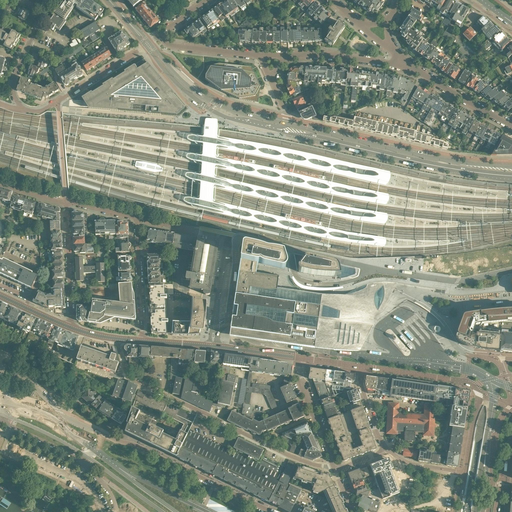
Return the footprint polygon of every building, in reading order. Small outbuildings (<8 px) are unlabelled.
[(66,0),(65,0),(62,0),(54,12),(56,13),(50,22),(53,25),(51,28),(51,29),(53,30),(56,27),(59,29),(74,6),(75,7),(75,6),(74,6),(75,5),(77,7),(77,8),(94,20),(97,15),(101,18),(103,16),(103,15),(100,13),(102,10),(87,0),(66,0)] [(238,10),(231,0),(226,0),(225,1),(235,14),(237,13),(237,12),(239,11),(238,10)] [(245,6),(241,0),(232,0),(237,7),(238,6),(240,9),(245,6)] [(304,6),(307,8),(314,1),(313,0),(306,0),(300,6),(302,9),(304,6)] [(366,11),(367,10),(374,0),(364,0),(362,3),(360,6),(362,7),(363,9),(366,11)] [(374,0),(367,10),(369,12),(371,10),(373,11),(374,10),(377,11),(378,10),(379,9),(379,8),(380,8),(385,1),(383,0),(374,0)] [(445,0),(437,0),(435,4),(438,6),(436,9),(439,11),(445,0)] [(446,0),(438,14),(439,15),(441,13),(445,16),(446,15),(454,2),(451,0),(446,0)] [(235,14),(225,1),(221,4),(230,15),(231,17),(235,14)] [(143,3),(135,9),(136,10),(135,10),(137,12),(140,16),(140,17),(142,18),(143,19),(151,12),(144,2),(143,3)] [(315,2),(307,11),(304,14),(309,18),(312,16),(320,7),(318,5),(318,4),(317,3),(315,3),(315,2)] [(458,4),(454,2),(446,15),(445,16),(446,17),(442,23),(448,27),(451,21),(460,6),(458,4)] [(230,15),(221,4),(217,7),(226,18),(230,15)] [(462,24),(461,24),(469,11),(464,8),(463,10),(462,9),(462,7),(460,6),(451,21),(452,20),(456,23),(454,25),(460,28),(462,27),(462,24)] [(14,15),(19,17),(18,17),(19,18),(24,20),(25,21),(29,12),(23,9),(18,7),(17,9),(14,15)] [(165,17),(157,7),(155,9),(158,12),(158,11),(160,14),(159,14),(163,19),(165,17)] [(226,18),(217,7),(213,10),(218,18),(219,19),(221,17),(223,20),(226,18)] [(320,7),(312,16),(314,18),(313,19),(316,21),(317,20),(325,11),(324,11),(323,10),(323,8),(322,7),(320,7)] [(425,17),(421,15),(412,9),(412,10),(411,10),(410,11),(410,13),(409,15),(420,22),(421,23),(425,17)] [(206,15),(214,25),(214,26),(218,23),(217,22),(219,21),(212,11),(206,15)] [(326,12),(325,11),(317,20),(319,22),(321,25),(324,22),(330,16),(328,14),(327,13),(326,12)] [(151,12),(143,19),(143,20),(144,21),(145,21),(148,25),(148,26),(149,28),(150,28),(154,25),(159,21),(151,12)] [(214,25),(206,15),(201,19),(208,29),(210,27),(211,28),(214,25)] [(478,23),(480,25),(486,19),(483,16),(475,24),(476,25),(478,23)] [(345,27),(342,25),(341,25),(341,24),(338,21),(338,22),(331,17),(326,21),(335,26),(332,30),(330,28),(328,31),(330,33),(325,41),(328,44),(329,43),(333,45),(345,27)] [(404,38),(404,39),(412,27),(416,21),(409,17),(408,18),(407,19),(407,18),(406,18),(405,18),(405,19),(404,19),(404,20),(404,21),(405,21),(405,22),(403,24),(403,25),(401,26),(401,27),(401,28),(400,29),(402,31),(401,33),(403,35),(402,37),(404,38)] [(489,22),(486,19),(480,25),(483,28),(490,23),(489,22)] [(197,30),(199,33),(202,31),(203,32),(205,33),(206,32),(206,30),(205,29),(199,20),(193,24),(197,30)] [(246,20),(239,27),(246,28),(247,26),(248,27),(249,27),(251,29),(252,28),(246,20)] [(85,47),(88,45),(85,39),(89,37),(93,42),(99,38),(96,33),(99,30),(95,23),(76,34),(83,44),(84,47),(85,47)] [(481,31),(483,33),(482,33),(485,36),(494,27),(491,24),(490,23),(483,28),(482,30),(481,31)] [(197,30),(196,30),(193,25),(189,28),(189,27),(187,29),(185,31),(184,31),(182,33),(184,37),(189,33),(193,38),(199,33),(197,30)] [(477,34),(476,35),(481,31),(482,30),(479,27),(478,27),(476,25),(473,27),(476,30),(474,32),(477,34)] [(416,30),(412,27),(404,39),(403,40),(408,43),(407,44),(409,45),(419,32),(418,32),(418,31),(416,29),(416,30)] [(462,35),(466,38),(473,31),(470,27),(462,35)] [(490,42),(490,41),(500,33),(497,30),(497,29),(496,28),(495,28),(494,27),(485,36),(488,39),(481,45),(479,42),(473,47),(478,52),(484,48),(490,42)] [(259,31),(258,43),(259,43),(259,42),(261,42),(261,43),(262,43),(263,43),(265,43),(265,42),(266,28),(266,29),(263,29),(259,28),(259,31)] [(9,29),(7,33),(3,40),(5,41),(3,45),(12,50),(20,35),(9,29)] [(251,41),(252,31),(248,31),(245,31),(239,30),(239,31),(238,31),(238,36),(239,36),(239,41),(249,42),(249,41),(251,41)] [(117,52),(124,48),(129,45),(130,44),(129,44),(122,32),(122,31),(121,32),(112,37),(111,37),(112,38),(109,39),(108,40),(109,40),(116,52),(117,53),(117,52)] [(474,32),(473,31),(466,38),(469,41),(476,35),(477,34),(474,32)] [(417,52),(425,41),(424,41),(425,40),(421,37),(420,37),(421,36),(422,34),(420,32),(418,35),(410,46),(413,49),(413,50),(416,52),(417,52)] [(454,37),(445,32),(443,36),(451,41),(454,37)] [(501,32),(490,42),(484,48),(486,50),(491,46),(491,45),(493,44),(495,47),(506,38),(506,37),(505,38),(503,35),(503,34),(501,32)] [(500,49),(502,51),(511,43),(509,40),(509,41),(506,38),(495,47),(498,50),(500,49)] [(427,43),(425,41),(417,52),(418,53),(418,54),(419,54),(419,55),(420,56),(421,56),(422,56),(430,45),(427,43)] [(427,60),(435,49),(438,45),(433,41),(430,45),(422,56),(422,57),(424,58),(425,58),(425,59),(427,60)] [(511,55),(511,54),(511,44),(507,49),(503,52),(508,58),(511,55)] [(101,50),(106,59),(109,57),(111,55),(106,47),(101,50)] [(435,49),(427,60),(429,61),(429,62),(429,63),(431,64),(432,64),(433,64),(440,53),(438,51),(435,49)] [(96,53),(101,61),(103,60),(104,61),(106,59),(101,50),(96,53)] [(91,56),(96,65),(99,63),(101,61),(96,53),(91,56)] [(443,55),(440,53),(433,64),(434,65),(435,66),(435,67),(436,68),(438,67),(438,68),(445,57),(443,55)] [(86,59),(92,68),(96,65),(91,56),(86,59)] [(450,61),(450,62),(451,61),(448,59),(445,57),(438,68),(440,69),(440,70),(442,71),(443,71),(443,72),(450,61)] [(43,69),(46,62),(49,64),(49,65),(53,62),(50,61),(46,60),(41,58),(37,67),(40,68),(43,69)] [(92,68),(86,59),(81,62),(87,71),(92,68)] [(84,96),(84,101),(89,109),(175,117),(179,118),(188,110),(186,108),(171,91),(172,90),(167,85),(144,59),(84,96)] [(78,67),(76,64),(74,61),(70,63),(72,66),(72,67),(78,77),(80,77),(82,76),(83,74),(80,70),(80,69),(80,67),(79,67),(78,67)] [(456,65),(450,62),(450,61),(443,72),(449,76),(456,65)] [(260,90),(260,87),(252,67),(239,66),(224,64),(213,63),(206,66),(205,80),(210,83),(223,92),(239,99),(258,103),(259,99),(260,90)] [(38,73),(40,68),(37,67),(31,65),(29,70),(29,71),(28,75),(29,75),(28,78),(32,79),(33,76),(33,78),(35,76),(35,75),(36,74),(38,73)] [(68,85),(69,83),(66,78),(67,77),(64,72),(63,71),(65,70),(62,65),(55,70),(64,85),(67,86),(68,85)] [(461,69),(456,65),(449,76),(456,80),(459,75),(458,74),(460,71),(462,73),(463,70),(461,69)] [(69,82),(78,77),(72,67),(71,67),(68,69),(69,70),(64,72),(67,77),(66,78),(69,83),(69,82)] [(306,67),(305,67),(304,76),(303,85),(306,85),(306,82),(307,82),(310,83),(312,68),(311,67),(309,67),(308,67),(308,68),(306,68),(306,67)] [(313,82),(317,83),(319,68),(318,67),(316,67),(315,68),(313,68),(312,68),(310,83),(310,86),(312,86),(313,82)] [(319,68),(317,83),(317,88),(319,88),(319,84),(321,84),(321,83),(324,84),(325,84),(326,69),(326,68),(325,67),(323,67),(322,68),(322,69),(320,68),(319,68)] [(326,69),(325,84),(330,84),(330,83),(333,83),(333,85),(332,84),(331,92),(332,92),(334,93),(335,89),(336,85),(335,85),(335,83),(336,71),(333,70),(333,69),(331,69),(330,68),(329,68),(328,68),(327,68),(326,68),(326,69)] [(337,71),(336,83),(340,84),(340,86),(345,86),(347,70),(347,71),(347,70),(346,70),(346,69),(345,69),(344,69),(343,69),(343,70),(342,70),(340,70),(340,71),(337,71)] [(347,70),(345,86),(352,87),(351,95),(351,100),(356,101),(356,95),(357,87),(359,72),(354,72),(352,71),(352,70),(351,70),(350,70),(349,70),(348,70),(347,70)] [(464,70),(463,72),(458,81),(462,84),(464,85),(470,74),(464,70)] [(360,72),(359,72),(357,87),(362,88),(363,87),(366,87),(366,88),(365,88),(365,91),(367,92),(367,91),(369,74),(363,73),(363,72),(361,71),(360,72)] [(373,74),(369,74),(367,91),(368,91),(368,92),(369,92),(370,88),(371,88),(371,89),(376,90),(378,75),(378,74),(377,74),(375,73),(374,74),(374,73),(373,73),(373,74)] [(378,75),(376,90),(376,89),(380,90),(379,101),(381,100),(383,90),(386,76),(382,76),(381,74),(380,74),(378,75)] [(472,88),(477,80),(476,82),(479,83),(483,80),(475,76),(471,74),(470,76),(465,85),(466,85),(466,86),(467,87),(469,87),(471,88),(472,88)] [(390,92),(393,78),(390,77),(389,76),(388,76),(386,76),(383,90),(384,91),(384,90),(387,91),(386,95),(387,96),(386,98),(388,99),(390,92)] [(394,77),(393,78),(390,92),(393,92),(397,93),(401,80),(397,79),(397,78),(394,77)] [(17,91),(20,92),(42,100),(43,97),(46,98),(48,97),(49,97),(58,91),(54,84),(47,88),(47,87),(46,88),(47,88),(45,90),(37,87),(38,86),(36,86),(35,87),(29,84),(29,83),(28,83),(29,80),(21,78),(17,91)] [(401,80),(397,93),(403,94),(403,93),(407,82),(405,81),(405,80),(404,80),(401,79),(401,80)] [(483,80),(479,83),(473,89),(473,90),(474,91),(476,92),(477,92),(478,94),(488,85),(485,83),(483,80)] [(287,85),(289,91),(298,87),(299,86),(297,82),(296,83),(296,82),(287,81),(287,83),(287,85)] [(407,82),(403,93),(403,94),(405,94),(405,95),(403,99),(406,101),(410,94),(409,94),(410,93),(414,85),(411,84),(410,83),(407,82)] [(484,96),(485,97),(494,90),(490,85),(480,94),(482,96),(484,96)] [(298,87),(289,91),(292,97),(298,94),(303,92),(303,90),(302,91),(301,89),(299,90),(298,87)] [(496,87),(494,90),(485,97),(485,98),(486,97),(487,99),(488,99),(489,99),(490,100),(500,92),(496,87)] [(411,99),(409,102),(421,109),(424,104),(430,95),(428,94),(428,93),(427,92),(422,89),(421,90),(418,88),(413,95),(413,96),(411,99)] [(492,99),(495,103),(508,94),(504,89),(500,92),(490,100),(490,101),(492,99)] [(417,115),(416,118),(418,119),(420,117),(425,120),(437,100),(434,98),(434,97),(431,94),(430,95),(424,104),(421,109),(417,115)] [(508,94),(495,103),(496,104),(497,103),(498,105),(499,105),(500,106),(501,107),(511,99),(508,94)] [(304,100),(302,96),(293,100),(297,109),(306,105),(307,104),(305,100),(304,100)] [(508,111),(511,108),(511,98),(511,99),(501,107),(502,107),(505,109),(507,108),(508,111)] [(425,120),(423,123),(431,128),(438,115),(445,104),(441,102),(441,101),(438,99),(437,100),(425,120)] [(299,113),(300,116),(301,117),(301,118),(302,119),(303,120),(304,120),(305,121),(306,121),(307,121),(308,120),(312,118),(316,116),(312,107),(310,104),(297,110),(299,113)] [(449,107),(445,104),(438,115),(442,117),(440,120),(444,122),(446,119),(452,109),(453,108),(449,106),(449,107)] [(451,127),(460,112),(459,114),(460,112),(457,110),(456,111),(452,109),(446,119),(449,122),(448,124),(451,127)] [(460,112),(451,127),(455,129),(457,127),(460,129),(460,128),(461,127),(467,116),(460,112)] [(467,116),(461,127),(464,129),(462,133),(465,135),(469,129),(474,120),(467,116)] [(336,117),(335,123),(343,126),(345,119),(336,117)] [(352,127),(352,128),(359,130),(361,120),(354,118),(353,121),(354,121),(352,128),(352,127)] [(345,119),(343,126),(344,126),(346,126),(352,127),(352,128),(354,121),(353,121),(345,119)] [(475,136),(481,125),(480,125),(480,124),(478,123),(477,123),(474,122),(468,132),(466,137),(463,142),(466,143),(469,138),(470,139),(472,134),(475,136)] [(481,125),(475,136),(472,140),(476,142),(478,138),(481,139),(487,129),(486,127),(485,127),(484,127),(481,125)] [(479,144),(475,150),(479,152),(482,146),(485,141),(487,143),(494,132),(493,132),(493,131),(491,130),(490,130),(487,129),(481,139),(479,144)] [(409,131),(406,141),(407,141),(408,142),(408,141),(414,142),(416,133),(416,132),(409,131)] [(496,134),(494,132),(487,143),(485,147),(489,149),(491,144),(494,146),(500,135),(499,134),(498,133),(496,134)] [(491,155),(491,156),(511,155),(511,140),(503,136),(502,136),(491,155)] [(431,140),(429,146),(433,147),(438,148),(440,142),(431,140)] [(440,142),(438,148),(447,150),(448,146),(444,143),(440,142)] [(162,172),(162,170),(163,168),(156,166),(136,162),(136,164),(135,167),(147,170),(155,171),(156,170),(162,172)] [(381,195),(383,195),(384,183),(375,181),(372,181),(371,180),(370,181),(369,182),(369,191),(369,193),(370,193),(373,193),(381,195)] [(13,192),(4,189),(1,199),(3,200),(2,201),(5,202),(9,204),(9,203),(13,192)] [(13,192),(9,203),(9,204),(7,209),(7,212),(6,214),(9,215),(10,210),(10,209),(10,207),(14,208),(13,209),(17,210),(18,211),(20,212),(21,211),(22,210),(25,200),(21,198),(17,197),(14,196),(15,193),(13,192)] [(286,206),(309,206),(309,197),(292,197),(292,202),(286,202),(286,206)] [(38,221),(37,216),(37,212),(34,211),(36,203),(25,200),(22,210),(24,211),(24,212),(23,216),(26,217),(27,214),(32,215),(31,219),(38,221)] [(379,215),(382,215),(382,203),(374,201),(371,201),(370,201),(369,201),(368,201),(368,202),(368,203),(367,211),(367,213),(371,213),(379,215)] [(37,216),(47,218),(50,207),(39,204),(37,203),(36,207),(37,212),(37,216)] [(56,208),(50,207),(47,218),(53,220),(53,221),(50,221),(50,233),(60,233),(60,231),(60,222),(59,213),(60,212),(60,210),(59,208),(57,208),(56,208)] [(86,220),(86,213),(84,213),(78,213),(77,213),(77,212),(76,211),(74,211),(73,212),(73,213),(72,213),(73,221),(86,220)] [(7,219),(13,223),(14,223),(17,225),(18,223),(14,220),(15,220),(9,216),(7,219)] [(96,235),(105,235),(105,222),(105,220),(104,219),(101,219),(100,220),(100,222),(95,222),(96,235)] [(105,235),(115,235),(115,221),(105,222),(105,235)] [(381,223),(369,221),(368,221),(367,221),(367,222),(366,229),(366,235),(366,238),(367,238),(370,238),(380,240),(381,231),(381,223)] [(115,243),(128,243),(128,235),(128,223),(123,223),(123,222),(118,222),(118,226),(116,226),(116,235),(115,235),(115,243)] [(87,227),(73,228),(73,235),(74,235),(79,235),(79,236),(85,236),(87,236),(87,232),(87,231),(89,229),(88,227),(87,227)] [(151,243),(155,244),(157,231),(148,229),(147,235),(146,241),(146,242),(147,243),(150,243),(151,243)] [(167,232),(157,231),(155,244),(156,244),(156,243),(164,244),(167,232)] [(164,246),(171,247),(173,234),(167,232),(164,244),(164,245),(164,246)] [(62,242),(61,234),(60,234),(60,233),(50,233),(51,242),(62,242)] [(174,234),(173,234),(171,247),(172,247),(171,253),(194,257),(191,275),(187,274),(186,280),(191,281),(189,288),(204,291),(203,294),(204,294),(205,295),(206,295),(207,295),(208,295),(209,295),(210,292),(218,241),(204,239),(198,238),(197,239),(174,235),(174,234)] [(85,244),(85,236),(79,236),(79,237),(74,237),(73,237),(74,245),(85,244)] [(365,256),(364,258),(362,258),(357,258),(351,258),(346,257),(344,257),(344,255),(342,254),(342,252),(342,250),(344,250),(345,250),(345,248),(345,241),(342,240),(329,237),(329,247),(328,252),(328,253),(327,253),(309,249),(308,251),(307,256),(316,258),(316,259),(315,260),(315,261),(315,262),(316,262),(315,263),(306,261),(304,272),(313,273),(321,274),(335,276),(335,277),(336,277),(337,278),(338,279),(338,280),(338,281),(338,282),(338,283),(340,283),(340,285),(339,285),(338,285),(338,286),(338,287),(339,287),(339,288),(338,288),(338,289),(338,290),(338,291),(339,291),(338,292),(337,292),(337,293),(337,294),(338,294),(338,296),(337,296),(335,310),(336,310),(336,312),(335,312),(334,312),(334,313),(334,314),(335,314),(335,315),(335,316),(334,316),(334,317),(334,318),(335,318),(334,320),(333,320),(331,332),(332,332),(332,334),(331,334),(331,335),(331,336),(332,336),(333,336),(333,337),(332,337),(332,338),(331,338),(331,339),(332,339),(332,340),(333,340),(333,346),(340,346),(340,347),(341,347),(342,347),(343,347),(343,346),(349,346),(352,346),(354,346),(355,346),(356,347),(357,347),(358,347),(358,346),(359,346),(359,345),(360,344),(361,343),(363,342),(364,340),(367,334),(367,333),(368,333),(371,327),(373,324),(375,322),(376,320),(379,318),(381,316),(382,316),(382,315),(384,314),(385,314),(385,313),(387,312),(388,312),(388,311),(390,310),(390,309),(391,309),(395,306),(400,303),(401,302),(402,302),(403,302),(407,300),(404,298),(402,297),(400,297),(398,296),(391,294),(391,293),(392,293),(393,293),(394,292),(394,291),(394,290),(393,290),(394,289),(394,288),(395,288),(396,288),(396,287),(397,287),(397,286),(397,285),(396,285),(397,283),(397,284),(403,285),(405,285),(412,286),(416,287),(421,287),(425,288),(429,288),(431,289),(435,289),(436,289),(439,290),(441,290),(442,290),(445,290),(448,291),(449,284),(450,278),(450,276),(423,272),(425,256),(424,256),(412,256),(412,257),(410,257),(401,257),(389,258),(379,258),(379,253),(379,251),(380,246),(378,246),(377,246),(376,246),(371,245),(366,244),(365,244),(365,246),(365,254),(365,256)] [(56,251),(56,250),(56,249),(62,249),(62,242),(51,242),(49,242),(49,247),(51,247),(51,251),(48,251),(56,251)] [(129,243),(128,243),(115,243),(115,244),(117,243),(118,249),(116,249),(116,253),(129,252),(129,248),(130,248),(131,246),(131,244),(129,243)] [(241,258),(241,259),(257,263),(282,269),(283,269),(283,268),(284,268),(285,268),(285,267),(286,266),(287,265),(287,264),(287,263),(287,262),(284,252),(283,252),(279,251),(249,244),(246,243),(245,243),(244,243),(244,244),(243,244),(243,245),(242,246),(242,250),(241,258)] [(93,244),(85,244),(74,245),(74,253),(75,253),(75,254),(85,253),(87,253),(88,253),(93,253),(94,250),(93,247),(93,244)] [(120,264),(130,263),(129,257),(127,257),(127,256),(117,256),(118,260),(120,260),(120,264)] [(76,282),(84,281),(83,273),(97,272),(97,282),(104,282),(104,264),(96,264),(97,267),(96,267),(96,266),(84,267),(83,267),(83,257),(75,258),(76,282)] [(31,289),(38,276),(32,274),(0,259),(0,273),(31,289)] [(282,269),(257,263),(241,259),(240,261),(240,264),(239,269),(239,271),(237,285),(236,292),(233,315),(230,331),(230,336),(280,343),(285,344),(308,347),(314,348),(324,349),(324,347),(331,348),(332,348),(333,348),(333,346),(333,340),(332,340),(332,339),(331,339),(331,338),(332,338),(332,337),(333,337),(333,336),(332,336),(331,336),(331,335),(331,334),(332,334),(332,332),(331,332),(333,320),(334,320),(335,318),(334,318),(334,317),(334,316),(335,316),(335,315),(335,314),(334,314),(334,313),(334,312),(335,312),(336,312),(336,310),(335,310),(337,296),(338,296),(338,294),(337,294),(337,293),(337,292),(338,292),(339,291),(338,291),(338,290),(338,289),(338,288),(339,288),(339,287),(338,287),(338,286),(338,285),(339,285),(340,285),(340,283),(338,283),(337,283),(289,276),(288,273),(286,271),(283,269),(282,269)] [(130,263),(120,264),(120,268),(118,268),(118,272),(127,271),(127,270),(130,270),(130,263)] [(63,278),(63,271),(50,271),(49,271),(50,280),(52,280),(63,279),(63,278)] [(121,281),(129,281),(131,281),(132,279),(132,277),(131,276),(130,276),(130,273),(120,273),(120,272),(114,273),(114,275),(117,275),(118,275),(118,277),(119,281),(121,281)] [(163,276),(148,277),(149,284),(161,284),(161,283),(163,283),(163,279),(163,276)] [(53,289),(64,288),(64,280),(63,280),(63,279),(52,280),(50,280),(50,282),(52,281),(53,284),(51,284),(51,289),(53,289)] [(497,282),(474,284),(466,285),(456,286),(450,285),(449,292),(449,295),(449,296),(451,296),(455,296),(460,296),(479,294),(498,293),(511,291),(511,284),(511,281),(511,280),(508,281),(504,281),(497,282)] [(131,287),(132,287),(132,283),(118,284),(119,292),(131,291),(131,287)] [(149,288),(151,332),(151,333),(156,333),(156,334),(157,334),(163,334),(167,335),(167,323),(168,323),(168,322),(168,320),(167,320),(166,299),(167,298),(167,296),(165,296),(165,295),(173,294),(173,284),(164,285),(149,285),(149,288)] [(93,323),(100,324),(115,318),(135,320),(136,318),(134,294),(132,287),(131,287),(131,291),(119,292),(120,303),(91,305),(91,309),(90,309),(87,322),(93,323)] [(54,308),(63,307),(63,308),(65,308),(65,305),(64,305),(64,288),(53,289),(51,289),(51,293),(54,292),(54,295),(46,296),(45,295),(45,294),(38,291),(38,292),(37,292),(33,302),(49,309),(49,307),(54,307),(54,308)] [(194,336),(200,335),(199,335),(200,330),(203,331),(204,326),(205,327),(205,321),(206,315),(206,309),(206,307),(207,304),(207,302),(192,299),(192,300),(191,304),(191,305),(191,307),(191,308),(191,311),(191,315),(191,317),(190,320),(190,322),(187,322),(186,322),(183,322),(181,322),(180,322),(176,322),(173,322),(172,335),(171,335),(174,335),(176,335),(182,336),(188,336),(194,336)] [(5,318),(10,307),(0,302),(0,317),(0,318),(2,319),(4,318),(5,318)] [(77,317),(77,320),(79,322),(82,322),(82,321),(87,322),(90,309),(82,307),(82,306),(77,306),(77,316),(77,317)] [(17,310),(10,307),(5,318),(4,319),(8,321),(9,321),(11,322),(17,310)] [(511,309),(509,309),(506,310),(503,310),(500,310),(497,310),(494,310),(491,311),(488,311),(485,311),(482,312),(479,312),(476,313),(473,313),(470,314),(467,314),(465,315),(464,315),(463,316),(458,331),(457,332),(457,333),(457,334),(458,335),(463,342),(464,343),(465,344),(466,345),(467,345),(468,346),(469,346),(470,346),(470,347),(471,347),(472,347),(473,347),(474,347),(475,336),(471,334),(475,325),(488,323),(506,321),(509,321),(511,320),(511,309)] [(17,326),(17,327),(24,313),(17,310),(11,322),(13,323),(14,322),(18,324),(17,326)] [(36,319),(24,313),(17,327),(21,328),(30,332),(27,338),(36,319)] [(38,332),(43,321),(41,320),(40,320),(36,319),(27,338),(34,341),(38,332)] [(45,322),(43,321),(38,332),(41,333),(41,334),(44,336),(49,324),(45,322)] [(51,325),(49,324),(44,336),(48,337),(47,339),(49,340),(55,327),(51,325)] [(58,328),(55,327),(49,340),(54,343),(54,342),(60,344),(65,331),(63,330),(58,328)] [(387,329),(386,330),(386,331),(385,332),(385,333),(385,334),(386,335),(386,336),(403,354),(404,355),(406,356),(407,356),(408,356),(409,355),(409,354),(410,353),(410,352),(409,351),(409,349),(393,332),(391,331),(391,330),(390,329),(389,329),(387,329)] [(73,351),(79,337),(65,331),(60,344),(59,345),(73,351)] [(501,331),(501,336),(499,351),(502,351),(503,350),(511,350),(511,333),(507,333),(507,331),(501,331)] [(492,335),(484,334),(476,333),(474,347),(474,348),(483,349),(491,350),(499,351),(501,336),(492,335)] [(130,345),(127,345),(125,347),(125,349),(126,351),(123,352),(126,361),(129,361),(129,365),(138,366),(138,365),(139,346),(137,346),(130,345)] [(115,373),(119,363),(120,363),(117,353),(112,354),(111,357),(81,347),(77,360),(115,373)] [(151,347),(150,361),(150,362),(154,363),(154,360),(155,357),(171,358),(171,360),(170,360),(170,362),(171,362),(171,364),(171,369),(170,379),(170,380),(175,380),(175,377),(176,377),(179,361),(180,350),(176,349),(151,347)] [(188,350),(180,350),(179,361),(182,362),(181,366),(185,367),(188,350)] [(192,364),(192,361),(193,358),(194,351),(188,350),(185,367),(188,367),(188,363),(192,364)] [(194,351),(193,358),(192,361),(194,362),(194,363),(204,364),(206,352),(196,351),(195,351),(194,351)] [(220,353),(211,352),(210,363),(211,363),(211,365),(218,365),(218,368),(222,368),(222,366),(223,365),(224,355),(222,355),(220,353)] [(225,354),(224,355),(223,365),(241,367),(241,370),(249,371),(251,358),(225,354)] [(292,366),(286,365),(287,363),(259,360),(260,359),(251,358),(249,371),(252,371),(284,376),(283,387),(289,384),(291,375),(291,376),(292,366)] [(230,367),(222,366),(222,368),(219,381),(222,381),(217,405),(213,404),(212,406),(217,407),(220,408),(221,407),(222,408),(223,405),(230,406),(234,384),(236,376),(231,375),(228,375),(229,369),(230,370),(230,369),(230,367)] [(312,380),(321,401),(332,396),(330,397),(328,391),(326,386),(324,381),(326,371),(310,368),(308,379),(312,380)] [(330,371),(326,371),(324,381),(333,382),(334,372),(330,371)] [(342,393),(344,381),(345,373),(334,372),(333,382),(332,389),(334,395),(342,393)] [(355,375),(345,373),(344,381),(353,382),(354,382),(355,375)] [(368,393),(371,394),(375,394),(377,378),(366,376),(365,384),(365,385),(368,393)] [(175,377),(175,380),(172,394),(179,395),(181,384),(182,379),(176,377),(175,377)] [(185,378),(184,384),(182,396),(181,399),(193,404),(209,412),(212,406),(213,404),(200,397),(203,381),(201,381),(201,380),(189,377),(189,378),(185,378)] [(377,378),(375,393),(378,394),(382,394),(382,391),(384,379),(377,378)] [(389,396),(399,397),(435,403),(450,405),(451,406),(449,419),(449,426),(453,427),(464,429),(467,408),(469,391),(442,388),(437,387),(437,385),(432,384),(432,383),(396,378),(396,381),(392,380),(389,396)] [(118,379),(114,390),(112,396),(122,399),(128,382),(118,379)] [(382,391),(382,394),(389,396),(392,380),(384,379),(382,391)] [(128,381),(128,382),(122,399),(131,403),(137,385),(128,381)] [(346,391),(347,393),(352,391),(351,388),(350,388),(351,383),(352,383),(353,382),(344,381),(342,393),(346,391)] [(289,384),(283,387),(280,388),(283,396),(293,392),(290,384),(289,384)] [(143,398),(146,393),(146,392),(138,389),(136,395),(143,398)] [(96,391),(94,390),(92,392),(92,391),(90,393),(88,390),(82,397),(87,401),(96,391)] [(347,393),(349,401),(350,404),(360,400),(359,397),(357,393),(356,390),(352,391),(347,393)] [(97,391),(96,391),(87,401),(91,405),(97,398),(94,396),(95,394),(97,391)] [(293,392),(283,396),(286,403),(296,399),(293,392)] [(97,398),(91,405),(96,409),(102,402),(99,400),(101,398),(99,396),(97,398)] [(321,401),(323,407),(338,401),(339,401),(339,400),(335,401),(334,401),(334,399),(333,399),(332,396),(321,401)] [(98,411),(105,415),(109,408),(110,408),(112,404),(105,400),(98,411)] [(324,411),(335,407),(334,405),(335,405),(339,403),(338,401),(323,407),(324,411)] [(344,413),(345,413),(362,407),(360,401),(350,404),(349,401),(345,403),(348,412),(347,412),(344,413)] [(388,408),(387,425),(387,433),(400,434),(400,432),(405,432),(405,441),(408,441),(407,442),(411,442),(411,441),(414,441),(415,432),(423,433),(423,435),(433,436),(434,427),(435,428),(435,424),(434,424),(434,419),(445,420),(445,419),(448,419),(448,411),(445,411),(445,410),(435,409),(435,406),(425,405),(424,415),(398,414),(398,404),(388,403),(388,408)] [(105,415),(111,419),(116,410),(118,408),(117,408),(112,404),(110,408),(109,408),(105,415)] [(253,410),(254,409),(249,405),(243,404),(243,405),(242,408),(242,413),(244,414),(246,416),(250,417),(250,418),(250,417),(251,415),(252,414),(253,412),(253,410)] [(287,408),(288,409),(290,415),(301,410),(298,404),(287,408)] [(116,410),(111,419),(121,425),(126,417),(128,412),(119,406),(117,408),(118,408),(116,410)] [(328,420),(345,413),(344,413),(339,415),(340,415),(340,414),(340,413),(340,412),(339,412),(338,413),(337,413),(337,411),(339,410),(337,406),(335,406),(335,407),(324,411),(328,420)] [(140,411),(132,408),(132,407),(127,423),(128,423),(125,432),(149,444),(159,423),(155,421),(139,413),(140,411)] [(343,461),(376,449),(374,444),(374,443),(372,438),(370,433),(371,433),(369,429),(367,423),(365,418),(363,412),(364,412),(362,407),(345,413),(328,420),(343,461)] [(288,409),(281,412),(286,423),(292,420),(290,415),(288,409)] [(303,416),(301,410),(290,415),(292,420),(293,421),(303,416)] [(227,421),(233,424),(238,414),(232,411),(227,421)] [(280,425),(286,423),(281,412),(275,415),(280,425)] [(243,416),(238,414),(233,424),(240,427),(245,417),(243,416)] [(274,428),(280,425),(275,415),(269,418),(274,428)] [(247,431),(247,429),(252,421),(249,419),(246,418),(245,417),(240,427),(247,431)] [(267,431),(274,428),(269,418),(259,422),(254,433),(260,436),(262,431),(263,431),(267,430),(267,431)] [(247,429),(254,433),(259,422),(258,422),(253,419),(252,421),(247,429)] [(179,433),(159,423),(149,444),(166,452),(176,457),(187,434),(180,431),(180,432),(179,433)] [(305,444),(307,450),(313,452),(319,451),(318,448),(316,444),(315,442),(311,433),(310,429),(309,430),(307,423),(305,424),(294,429),(282,434),(282,435),(293,440),(294,437),(292,437),(296,435),(301,435),(305,444)] [(445,452),(448,453),(459,455),(464,429),(449,426),(445,452)] [(176,457),(188,462),(190,463),(213,475),(217,466),(226,447),(219,444),(196,432),(189,429),(187,434),(176,457)] [(245,441),(238,437),(233,448),(240,451),(245,441)] [(245,441),(240,451),(246,454),(251,444),(245,441)] [(257,447),(251,444),(246,454),(252,457),(257,447)] [(226,447),(217,466),(213,475),(223,480),(269,502),(273,494),(286,468),(277,463),(263,456),(259,463),(238,453),(226,447)] [(264,450),(257,447),(252,457),(259,460),(264,450)] [(401,449),(400,452),(403,453),(403,456),(416,458),(417,451),(401,449)] [(321,457),(319,451),(313,452),(307,450),(306,452),(300,450),(298,455),(307,458),(307,459),(309,460),(310,460),(313,461),(321,457)] [(430,463),(431,452),(432,451),(426,450),(426,451),(423,451),(419,451),(418,461),(430,463)] [(448,453),(448,457),(446,465),(446,466),(457,467),(459,455),(448,453)] [(440,455),(436,455),(432,454),(431,463),(440,465),(441,458),(440,458),(440,456),(440,455)] [(386,459),(370,465),(382,499),(398,493),(386,459)] [(286,467),(293,470),(296,462),(289,460),(286,467)] [(314,485),(312,490),(312,491),(319,493),(323,491),(324,490),(329,502),(333,511),(346,511),(335,486),(335,485),(335,486),(335,485),(334,483),(333,484),(330,478),(327,475),(321,473),(320,474),(297,466),(293,478),(314,485)] [(351,483),(362,479),(366,477),(370,476),(367,466),(348,473),(350,480),(351,480),(352,483),(351,483)] [(286,468),(273,494),(269,502),(279,507),(289,486),(287,485),(288,484),(293,470),(286,468)] [(450,511),(455,479),(432,476),(426,511),(450,511)] [(362,479),(351,483),(354,489),(364,485),(362,479)] [(290,484),(289,486),(279,507),(288,511),(290,511),(293,505),(295,503),(298,496),(301,490),(290,484)] [(364,485),(354,489),(356,495),(357,495),(367,491),(365,485),(364,485)] [(0,497),(11,505),(15,499),(10,495),(11,493),(1,486),(0,486),(0,497)] [(367,491),(357,495),(357,496),(358,501),(359,500),(360,501),(358,506),(359,506),(359,507),(366,510),(366,508),(369,510),(369,511),(371,511),(375,511),(376,511),(380,503),(372,500),(372,499),(371,498),(371,499),(367,497),(369,492),(368,491),(367,491)] [(68,505),(71,509),(72,510),(73,509),(74,511),(77,507),(76,506),(72,501),(68,505)]
